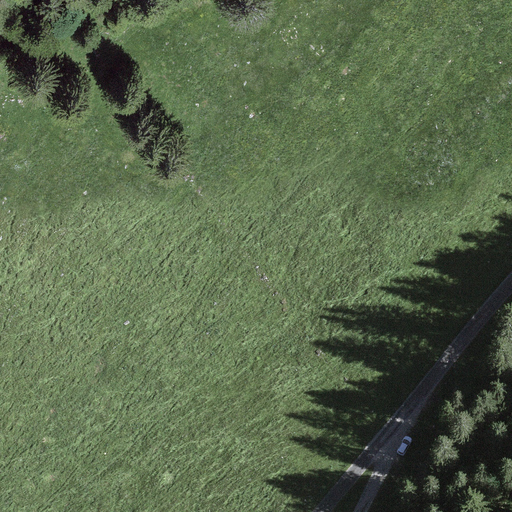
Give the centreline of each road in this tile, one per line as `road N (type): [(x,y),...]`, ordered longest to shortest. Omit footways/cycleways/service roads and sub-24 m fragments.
road 1 (track): [(511,280),(322,511)]
road 2 (track): [(419,395),(357,511)]
